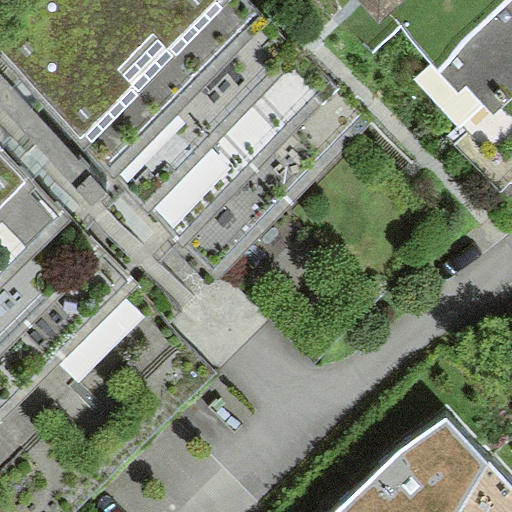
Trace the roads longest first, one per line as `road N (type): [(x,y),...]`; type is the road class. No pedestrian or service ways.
road 1 (residential): [(511,257),(221,511)]
road 2 (unknown): [(127,221),(279,380),(346,402)]
